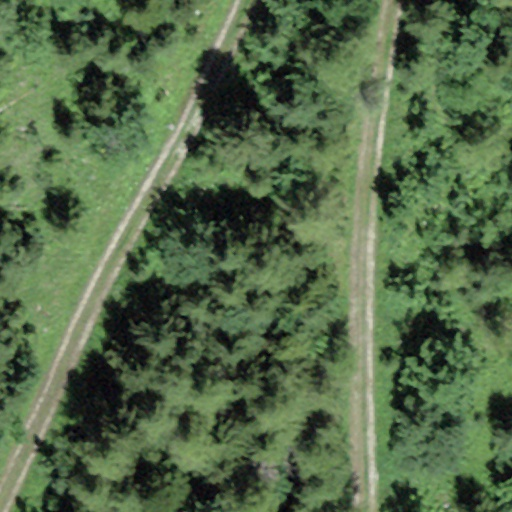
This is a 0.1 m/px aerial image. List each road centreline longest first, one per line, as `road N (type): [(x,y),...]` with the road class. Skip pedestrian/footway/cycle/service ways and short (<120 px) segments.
road 1 (track): [(255,0),(7,511)]
road 2 (track): [(373,511),(380,156),(403,0)]
